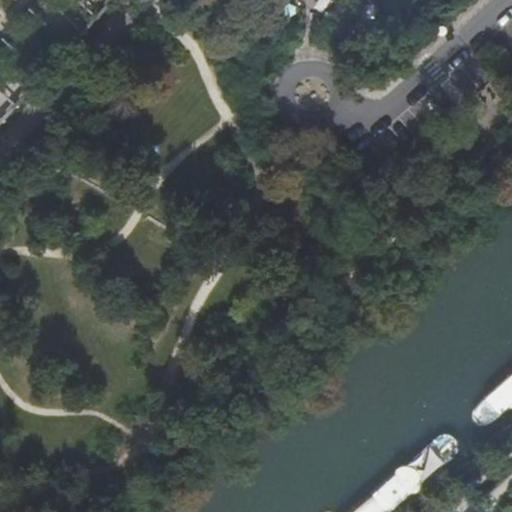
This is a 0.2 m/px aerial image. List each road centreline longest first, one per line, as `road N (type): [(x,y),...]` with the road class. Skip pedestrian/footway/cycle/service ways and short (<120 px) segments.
road 1 (track): [(142,5),(202,59),(252,150),(263,203),(184,332),(141,449)]
road 2 (track): [(511,121),(419,217),(171,434),(141,449)]
road 3 (track): [(148,0),(0,155)]
road 4 (track): [(141,449),(109,472),(57,481),(17,511)]
